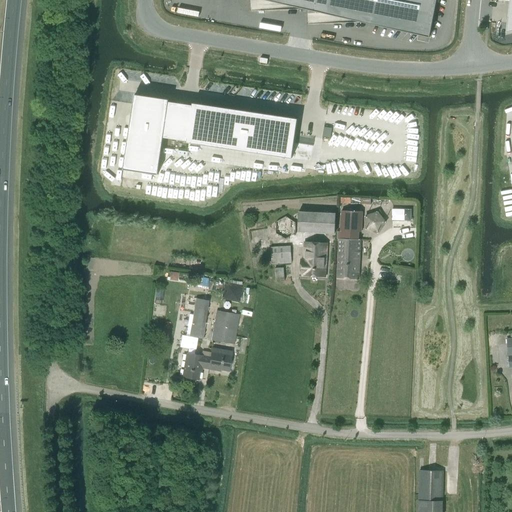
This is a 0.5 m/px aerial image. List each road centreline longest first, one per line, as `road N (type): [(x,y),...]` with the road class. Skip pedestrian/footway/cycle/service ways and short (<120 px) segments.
road 1 (unclassified): [(54,382),(310,429),(511,431)]
road 2 (unclassified): [(469,68),(360,67),(164,33),(144,20),(143,0)]
